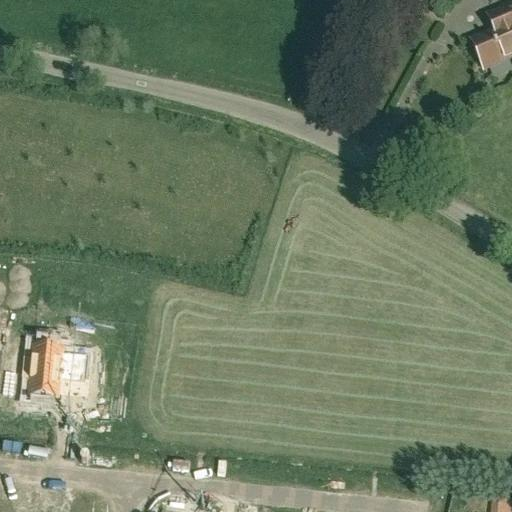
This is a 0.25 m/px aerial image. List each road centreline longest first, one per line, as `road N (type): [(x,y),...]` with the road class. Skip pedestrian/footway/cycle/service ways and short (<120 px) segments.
road 1 (unclassified): [(511,243),(300,126),(0,55)]
road 2 (residential): [(414,511),(131,480)]
road 3 (residential): [(131,480),(0,469)]
